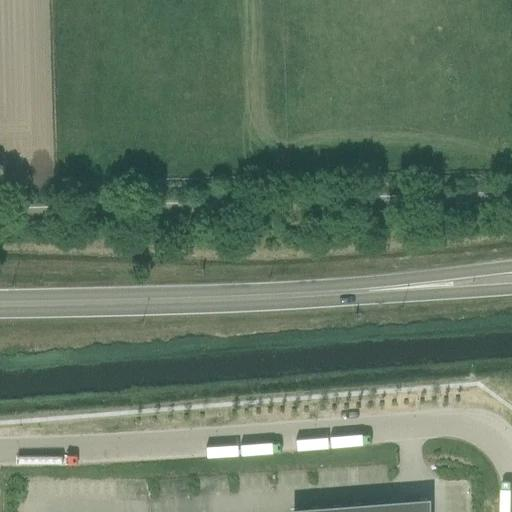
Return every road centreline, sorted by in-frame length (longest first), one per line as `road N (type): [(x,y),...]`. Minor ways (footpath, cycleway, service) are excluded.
road 1 (unclassified): [(0,451),(442,424),(471,426),(493,439),(511,477)]
road 2 (secondary): [(407,288),(0,304)]
